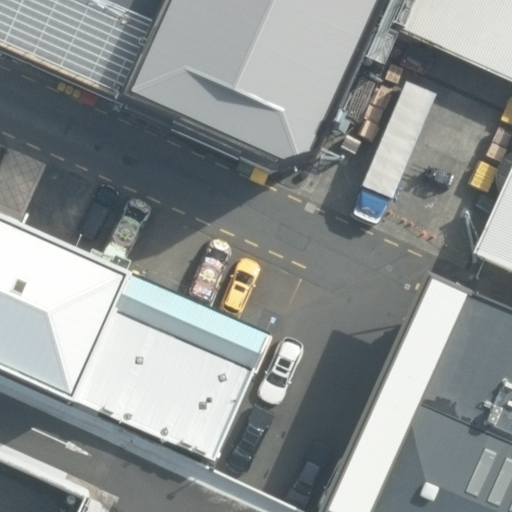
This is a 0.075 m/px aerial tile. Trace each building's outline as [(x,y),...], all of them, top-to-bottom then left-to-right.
[(151,0),(0,0),(0,49),(111,101),(151,0)] [(394,0),(151,0),(111,101),(260,176),(332,156),(385,23),(394,0)] [(511,0),(394,0),(385,23),(511,83),(511,174),(477,254),(511,269),(511,0)] [(0,375),(75,409),(77,404),(134,280),(0,220),(0,375)] [(77,404),(216,467),(273,341),(134,280),(77,404)] [(511,511),(511,315),(456,291),(358,511),(511,511)]
